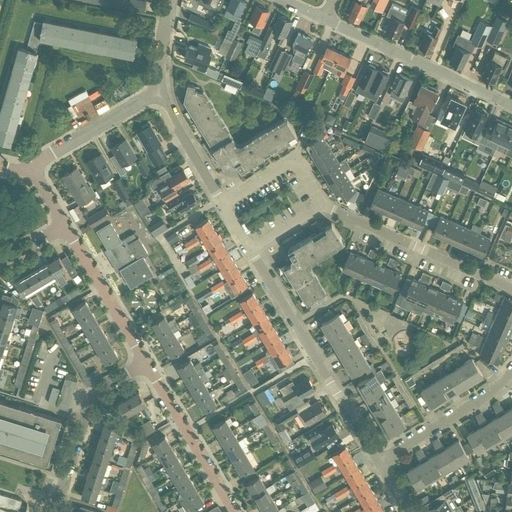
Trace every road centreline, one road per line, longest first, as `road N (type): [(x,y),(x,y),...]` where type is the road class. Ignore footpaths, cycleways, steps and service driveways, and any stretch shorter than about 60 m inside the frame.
road 1 (residential): [(376,462),(248,248)]
road 2 (residential): [(511,289),(320,205)]
road 3 (residential): [(511,107),(324,20)]
road 4 (residential): [(52,511),(87,391),(145,361)]
road 5 (residential): [(235,511),(145,361)]
road 6 (residential): [(376,462),(511,372)]
road 7 (residential): [(145,361),(64,226)]
road 8 (residential): [(30,166),(159,90)]
road 9 (residential): [(223,204),(159,90)]
road 10 (residential): [(320,205),(299,168),(287,165),(223,204)]
